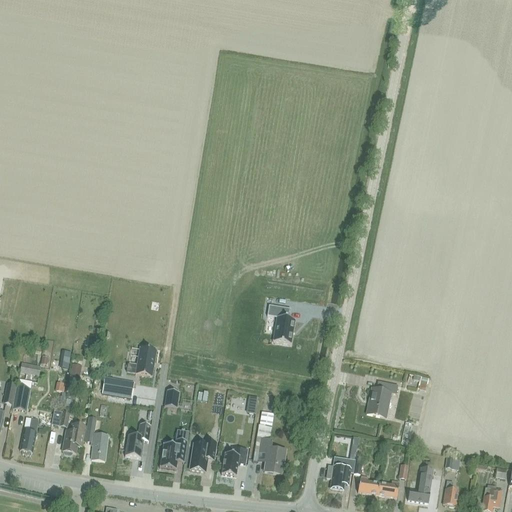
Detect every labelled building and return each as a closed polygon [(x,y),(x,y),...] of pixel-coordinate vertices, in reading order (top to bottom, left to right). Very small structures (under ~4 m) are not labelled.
[(285,321),(286,311),(269,308),(267,318),(277,320),(273,344),(290,347),(294,322),(288,321),(285,321)] [(225,319),(221,343),(235,345),(239,321),(225,319)] [(152,379),(156,352),(139,350),(136,368),(128,366),(126,374),(135,375),(135,377),(152,379)] [(62,353),(59,368),(66,369),(69,354),(62,353)] [(20,374),(26,375),(25,380),(31,381),(32,377),(38,378),(40,368),(22,365),(20,374)] [(428,380),(422,379),(419,392),(425,393),(428,380)] [(105,380),(102,396),(131,401),(133,385),(105,380)] [(18,381),(17,388),(16,388),(12,411),(26,413),(30,391),(31,383),(18,381)] [(58,389),(67,391),(69,383),(60,381),(58,389)] [(396,396),(398,387),(379,383),(377,392),(373,391),(370,407),(367,407),(366,415),(387,419),(392,395),(396,396)] [(12,407),(15,388),(6,386),(3,405),(12,407)] [(164,409),(177,411),(180,394),(167,392),(164,409)] [(235,422),(259,426),(262,408),(238,404),(235,422)] [(69,417),(61,415),(54,414),(51,427),(66,430),(69,417)] [(107,438),(95,436),(97,420),(88,419),(85,444),(93,445),(91,462),(104,464),(107,438)] [(32,455),(36,435),(38,422),(30,421),(28,433),(23,433),(19,453),(22,453),(22,456),(29,457),(30,454),(32,455)] [(411,444),(415,423),(409,421),(404,442),(411,444)] [(123,459),(139,461),(142,439),(148,440),(150,428),(140,426),(138,439),(127,437),(123,459)] [(81,449),(82,447),(85,429),(72,427),(71,434),(65,433),(61,454),(63,454),(63,456),(64,457),(70,458),(71,457),(72,456),(75,456),(77,449),(81,449)] [(271,451),(272,443),(269,442),(271,429),(260,428),(256,452),(259,453),(267,454),(264,474),(282,477),(285,453),(271,451)] [(177,471),(176,471),(177,465),(184,466),(187,444),(179,442),(178,448),(164,446),(163,446),(164,447),(160,469),(159,469),(160,470),(176,472),(177,472),(177,471)] [(193,446),(189,472),(205,474),(207,461),(214,462),(216,446),(205,444),(205,448),(193,446)] [(224,456),(221,477),(236,479),(238,466),(245,467),(247,452),(236,450),(235,458),(224,456)] [(460,462),(446,460),(444,471),(458,473),(460,462)] [(328,468),(326,480),(332,481),(330,490),(343,492),(344,486),(348,487),(350,471),(351,471),(352,464),(347,463),(335,461),(334,468),(333,469),(328,468)] [(478,463),(472,462),(470,476),(475,477),(478,463)] [(362,465),(356,464),(354,476),(360,477),(362,465)] [(406,482),(407,468),(401,467),(399,481),(406,482)] [(409,492),(407,503),(428,506),(429,495),(433,472),(421,470),(418,483),(420,483),(419,491),(417,491),(417,493),(409,492)] [(508,482),(510,473),(506,472),(497,470),(495,479),(508,482)] [(377,497),(379,486),(367,484),(368,480),(360,479),(360,484),(359,484),(357,494),(377,497)] [(455,509),(458,493),(452,492),(453,484),(447,483),(443,507),(449,508),(449,509),(453,509),(453,508),(455,509)] [(390,488),(379,486),(377,497),(396,500),(398,490),(397,489),(398,485),(391,484),(390,488)] [(485,491),(481,511),(491,511),(492,509),(498,510),(501,494),(495,493),(496,489),(487,488),(487,491),(485,491)]
